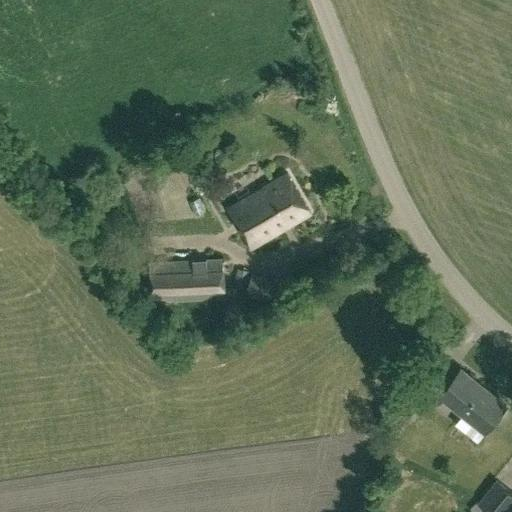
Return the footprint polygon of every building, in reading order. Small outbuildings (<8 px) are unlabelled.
[(251,246),(311,211),(288,171),(228,206),(251,246)] [(151,301),(224,297),(222,256),(149,260),(151,301)] [(277,302),(283,280),(252,271),(245,294),(277,302)] [(485,430),(507,403),(461,367),(452,379),(438,368),(422,389),(439,403),(443,397),(485,430)] [(395,418),(411,422),(417,397),(402,393),(395,418)] [(511,490),(496,478),(479,501),(492,511),(503,511),(511,501),(511,490)]
